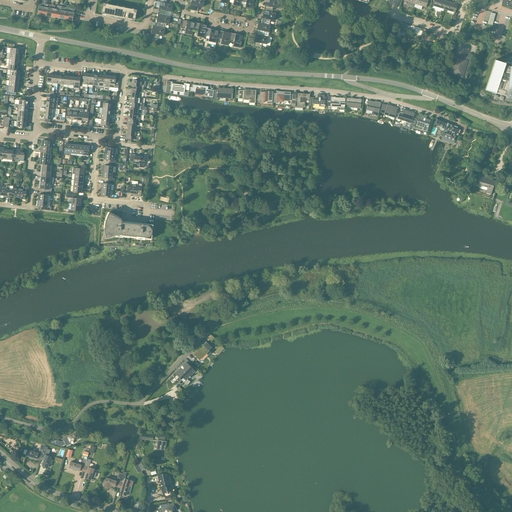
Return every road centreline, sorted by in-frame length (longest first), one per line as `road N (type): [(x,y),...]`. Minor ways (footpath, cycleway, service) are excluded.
road 1 (unclassified): [(343,77),(191,67),(42,37)]
road 2 (residential): [(384,96),(124,70)]
road 3 (residential): [(203,337),(138,403),(90,403),(56,430),(0,417)]
road 4 (tertiary): [(113,511),(45,489),(0,452)]
